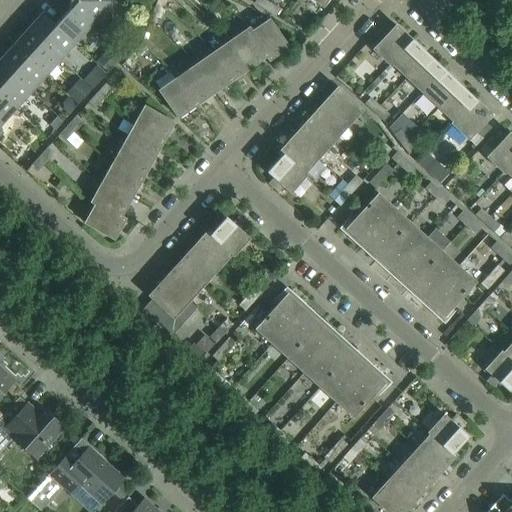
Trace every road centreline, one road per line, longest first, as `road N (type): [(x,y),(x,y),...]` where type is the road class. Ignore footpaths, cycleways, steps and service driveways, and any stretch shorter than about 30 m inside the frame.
road 1 (residential): [(511,430),(226,159)]
road 2 (residential): [(226,159),(125,278),(0,170)]
road 3 (residential): [(244,511),(0,306)]
road 4 (residential): [(370,0),(226,159)]
road 5 (residential): [(511,92),(413,0)]
